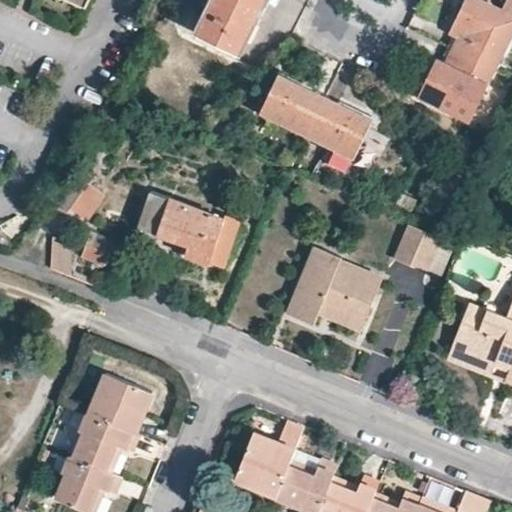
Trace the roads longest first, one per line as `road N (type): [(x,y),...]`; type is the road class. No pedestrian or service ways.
road 1 (residential): [(229,352),(511,470)]
road 2 (residential): [(229,352),(166,511)]
road 3 (residential): [(405,0),(390,29),(359,36),(322,14),(329,0)]
